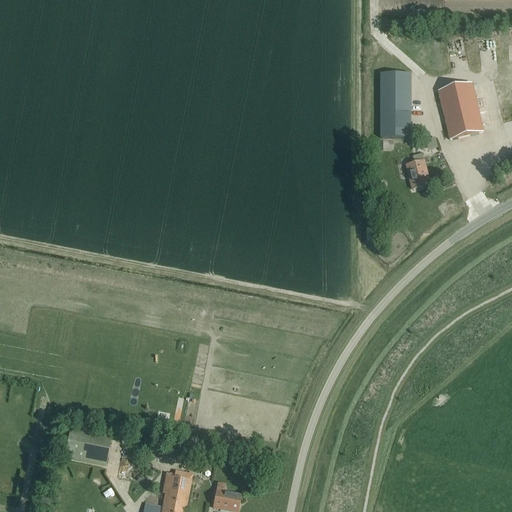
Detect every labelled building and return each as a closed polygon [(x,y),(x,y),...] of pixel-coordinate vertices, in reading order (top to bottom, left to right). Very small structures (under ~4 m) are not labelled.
[(447,55),(448,50),(429,46),(426,58),(439,60),(440,54),(447,55)] [(411,139),(411,75),(381,75),(380,139),(411,139)] [(483,131),(511,124),(511,100),(488,106),(482,82),(438,93),(450,141),(483,133),(483,131)] [(431,116),(431,103),(417,103),(418,116),(431,116)] [(409,156),(410,162),(426,159),(425,153),(409,156)] [(412,190),(430,186),(424,162),(406,167),(412,190)] [(106,467),(112,438),(70,430),(64,458),(106,467)] [(71,461),(64,463),(66,471),(73,469),(71,461)] [(58,480),(72,483),(75,474),(61,470),(58,480)] [(185,511),(191,482),(169,478),(161,511),(185,511)] [(218,487),(217,492),(213,509),(226,511),(237,511),(240,496),(223,493),(224,488),(218,487)]
